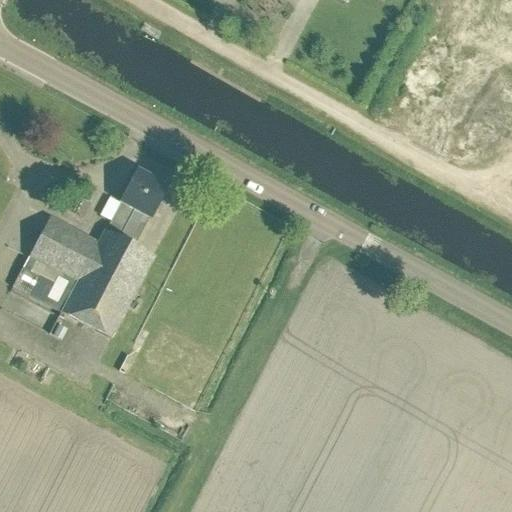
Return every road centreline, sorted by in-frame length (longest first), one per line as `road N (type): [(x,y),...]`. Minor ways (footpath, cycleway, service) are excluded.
road 1 (secondary): [(511,325),(0,47)]
road 2 (track): [(141,0),(511,214)]
